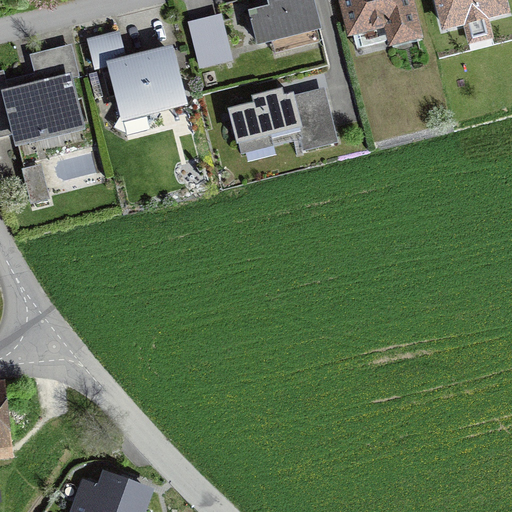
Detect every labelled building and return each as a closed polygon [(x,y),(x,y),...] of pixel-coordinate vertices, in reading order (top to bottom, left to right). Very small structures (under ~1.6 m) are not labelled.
[(268,7),(247,13),(256,48),(271,44),(274,56),(320,44),(317,33),(321,32),(313,0),(268,0),(266,1),(268,7)] [(413,0),(337,0),(347,38),(353,37),(356,49),(386,42),(388,49),(395,47),(397,51),(419,46),(418,41),(423,40),(413,0)] [(219,16),(187,23),(198,66),(229,58),(219,16)] [(106,63),(126,58),(120,32),(86,40),(94,72),(107,68),(106,63)] [(0,71),(0,138),(10,136),(15,152),(85,132),(72,79),(79,77),(71,46),(30,56),(34,74),(7,81),(3,71),(0,71)] [(126,58),(106,63),(107,68),(124,137),(149,131),(146,118),(187,107),(172,47),(126,58)] [(252,104),(227,111),(237,147),(239,147),(241,156),(245,155),(247,161),(275,154),(274,147),(293,142),(296,154),(339,143),(325,88),(294,96),(293,94),(284,97),(282,89),(251,98),(252,104)] [(50,199),(42,165),(22,169),(30,204),(50,199)] [(0,461),(13,460),(5,382),(0,382),(0,461)] [(146,511),(154,490),(102,472),(98,486),(82,480),(70,511),(146,511)]
